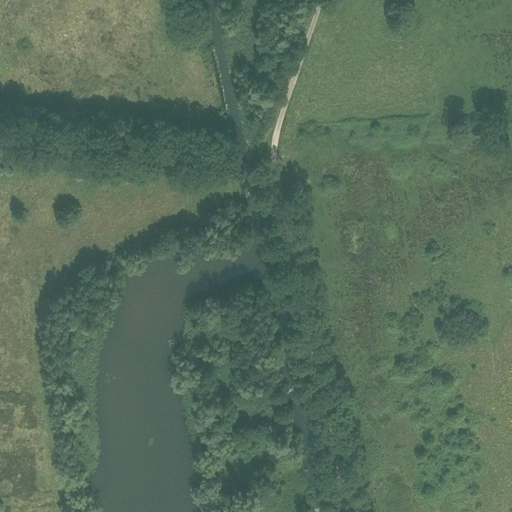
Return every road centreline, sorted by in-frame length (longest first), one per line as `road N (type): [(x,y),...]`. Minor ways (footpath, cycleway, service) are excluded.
road 1 (track): [(348,511),(273,152),(320,0)]
road 2 (track): [(224,154),(0,131)]
